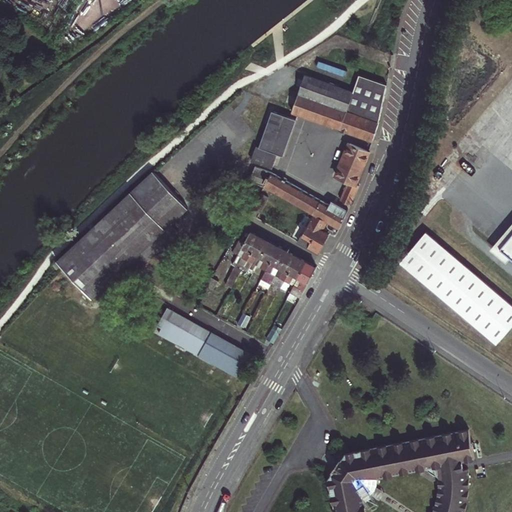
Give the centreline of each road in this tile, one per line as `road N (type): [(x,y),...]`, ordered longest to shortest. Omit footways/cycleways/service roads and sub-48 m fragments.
road 1 (tertiary): [(429,0),(392,151),(339,270)]
road 2 (tertiary): [(339,270),(201,511)]
road 3 (tertiary): [(339,270),(511,386)]
